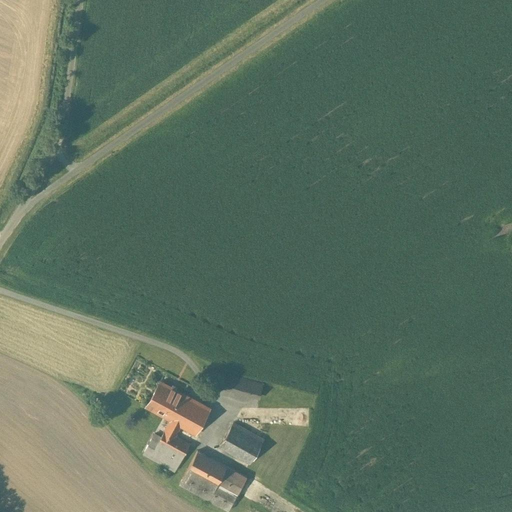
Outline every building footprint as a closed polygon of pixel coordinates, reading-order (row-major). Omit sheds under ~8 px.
[(221,372),(218,385),(260,397),(263,384),(221,372)] [(184,394),(161,381),(146,407),(170,420),(184,394)] [(209,408),(184,394),(170,420),(160,439),(158,442),(183,456),(190,444),(176,436),(182,426),(196,433),(209,408)] [(263,440),(233,423),(220,446),(250,463),(263,440)] [(175,471),(183,456),(158,442),(160,439),(153,435),(143,453),(175,471)] [(247,477),(197,451),(180,484),(229,510),(247,477)]
